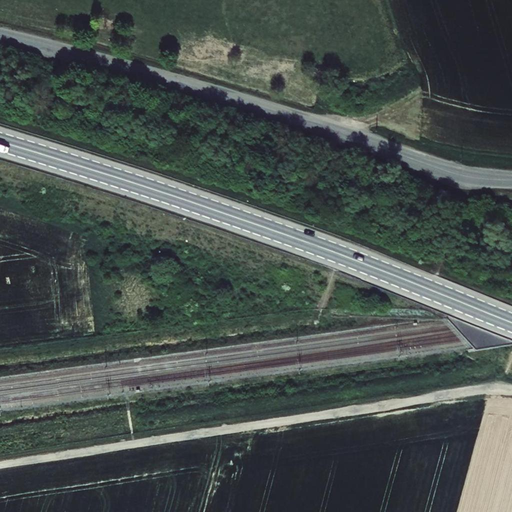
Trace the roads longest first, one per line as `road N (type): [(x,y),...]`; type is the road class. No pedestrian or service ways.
road 1 (primary): [(0,141),(511,319)]
road 2 (unclassified): [(0,36),(174,82),(449,171),(511,180)]
road 3 (track): [(0,465),(511,390)]
